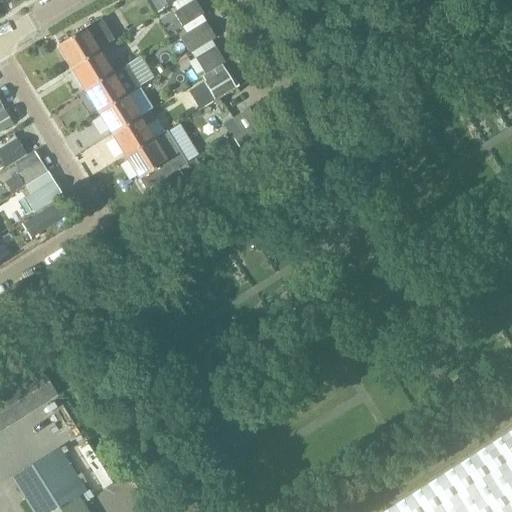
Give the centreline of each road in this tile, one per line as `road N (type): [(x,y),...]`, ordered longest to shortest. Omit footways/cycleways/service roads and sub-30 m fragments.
road 1 (residential): [(0,280),(99,219),(0,57)]
road 2 (residential): [(318,170),(246,0)]
